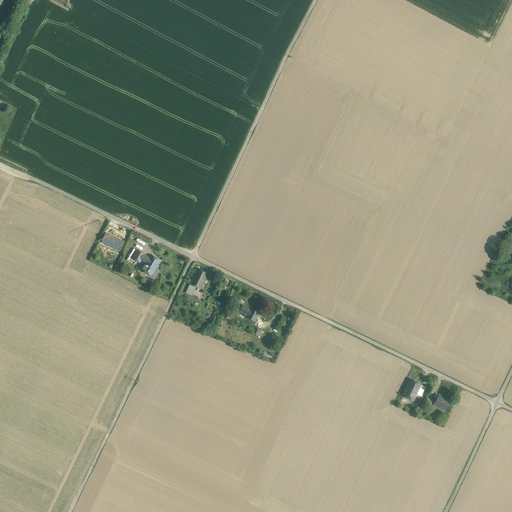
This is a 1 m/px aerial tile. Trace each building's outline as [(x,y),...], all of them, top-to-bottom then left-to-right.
[(116,239),(106,234),(102,242),(113,248),(114,247),(120,250),(124,242),(117,238),(116,239)] [(145,254),(137,250),(132,258),(140,263),(141,260),(144,255),(145,254)] [(149,258),(144,255),(141,260),(146,263),(141,270),(151,276),(161,261),(151,255),(149,258)] [(208,273),(198,268),(191,284),(196,287),(202,289),(208,273)] [(196,287),(191,284),(187,293),(193,296),(196,287)] [(260,313),(243,305),(239,314),(256,322),(260,313)] [(421,385),(410,379),(402,396),(403,396),(413,401),(415,396),(421,385)] [(421,385),(415,396),(419,398),(421,396),(422,397),(423,395),(422,394),(425,387),(426,387),(421,385)] [(450,401),(439,395),(434,405),(445,411),(450,401)] [(413,401),(403,396),(399,404),(409,409),(413,401)] [(434,401),(427,398),(424,404),(431,407),(434,401)]
